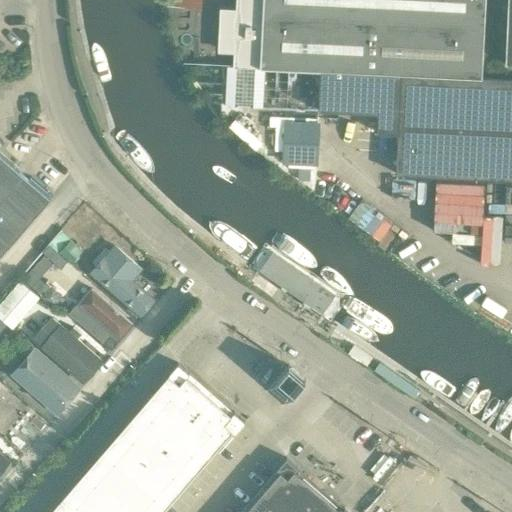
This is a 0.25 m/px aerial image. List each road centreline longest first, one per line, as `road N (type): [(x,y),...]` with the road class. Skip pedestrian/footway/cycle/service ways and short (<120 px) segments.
road 1 (unclassified): [(209,266),(511,478)]
road 2 (unclassified): [(52,0),(63,92),(88,147),(116,184),(209,266)]
road 3 (unclassified): [(0,500),(209,266)]
